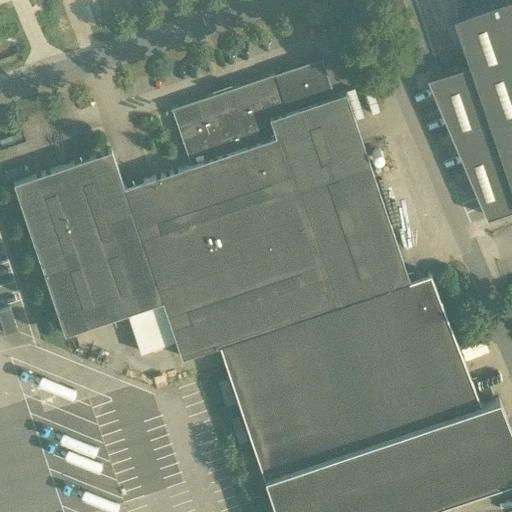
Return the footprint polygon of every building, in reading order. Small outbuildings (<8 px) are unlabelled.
[(474,61),(429,76),(489,215),(511,207),(511,0),(498,0),(458,14),(474,61)] [(320,55),(273,71),(226,86),(228,90),(218,94),(216,90),(170,105),(177,126),(190,163),(123,185),(110,148),(12,181),(63,332),(162,299),(181,355),(219,342),(263,475),(275,511),(404,511),(511,476),(511,433),(497,396),(479,403),(433,266),(407,275),(344,90),(333,94),(320,55)] [(0,320),(4,333),(17,329),(10,306),(0,308),(0,320)] [(125,339),(136,335),(127,311),(116,315),(125,339)] [(23,480),(78,464),(84,485),(76,488),(81,505),(114,495),(110,480),(118,478),(120,484),(124,483),(112,442),(117,441),(111,424),(83,432),(84,438),(32,453),(36,467),(13,474),(17,487),(24,485),(23,480)]
